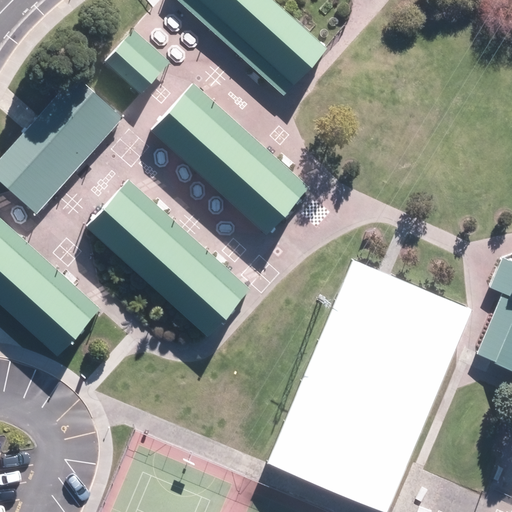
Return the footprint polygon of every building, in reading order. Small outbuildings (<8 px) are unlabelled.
[(253,0),(175,0),(288,103),(324,64),(253,0)] [(153,5),(103,59),(152,104),(202,50),(153,5)] [(123,123),(76,80),(0,161),(0,195),(30,223),(123,123)] [(181,96),(140,140),(267,256),(308,212),(181,96)] [(139,168),(92,220),(221,338),(269,287),(139,168)] [(0,214),(0,299),(57,352),(100,306),(0,214)] [(511,262),(502,258),(457,369),(511,391),(511,262)] [(511,423),(499,447),(507,452),(487,487),(511,500),(511,423)]
